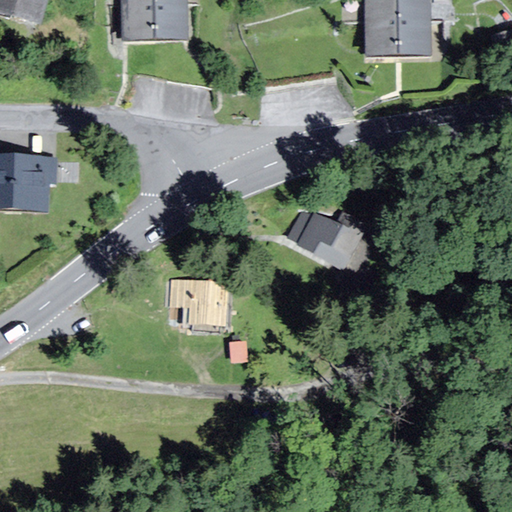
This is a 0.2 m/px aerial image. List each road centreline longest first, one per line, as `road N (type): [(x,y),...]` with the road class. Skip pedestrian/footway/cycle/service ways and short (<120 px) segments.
road 1 (track): [(0,378),(272,391),(511,354)]
road 2 (secondary): [(511,112),(318,148),(199,199)]
road 3 (secondary): [(199,199),(0,337)]
road 4 (unclassified): [(199,199),(143,132),(0,118)]
